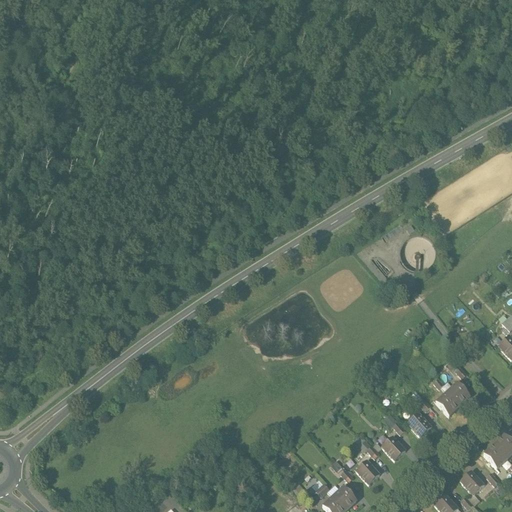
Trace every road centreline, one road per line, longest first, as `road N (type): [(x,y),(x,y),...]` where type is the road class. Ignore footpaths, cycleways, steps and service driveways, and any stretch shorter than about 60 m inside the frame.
road 1 (tertiary): [(56,414),(293,251),(511,123)]
road 2 (track): [(0,188),(68,73),(68,46),(105,0)]
road 3 (residential): [(497,404),(382,511)]
